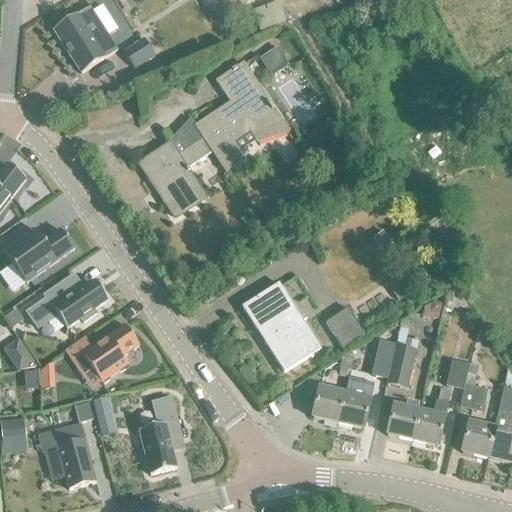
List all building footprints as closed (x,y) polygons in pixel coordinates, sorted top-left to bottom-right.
[(88,10),(52,33),(80,76),(116,53),(88,10)] [(224,11),(211,19),(218,28),(231,20),(224,11)] [(142,41),(122,54),(133,71),(153,58),(142,41)] [(203,141),(177,159),(187,171),(213,154),(218,163),(235,151),(231,145),(250,132),(258,143),(287,134),(243,68),(218,84),(235,109),(225,116),(221,113),(196,130),(203,141)] [(169,147),(139,166),(158,194),(160,193),(165,199),(162,201),(175,221),(206,200),(187,171),(177,159),(169,147)] [(0,213),(25,182),(6,167),(0,174),(0,213)] [(431,211),(422,215),(422,216),(431,229),(438,225),(431,211)] [(32,232),(2,253),(25,286),(73,252),(59,232),(41,245),(32,232)] [(381,234),(372,242),(382,254),(391,246),(381,234)] [(421,273),(391,292),(398,303),(428,283),(421,273)] [(45,301),(26,315),(37,331),(57,318),(66,331),(80,322),(82,325),(96,316),(93,312),(107,303),(94,283),(82,291),(73,278),(43,298),(45,301)] [(241,309),(283,375),(320,351),(278,286),(241,309)] [(430,305),(428,315),(437,317),(439,307),(430,305)] [(326,324),(343,351),(365,338),(347,311),(326,324)] [(14,314),(4,321),(10,331),(21,323),(14,314)] [(84,340),(64,354),(72,365),(82,359),(101,386),(127,368),(122,359),(138,348),(125,328),(91,351),(84,340)] [(399,332),(395,348),(406,350),(415,352),(417,345),(404,342),(406,333),(399,332)] [(379,345),(371,378),(386,381),(393,348),(379,345)] [(387,386),(397,389),(408,391),(417,352),(415,352),(406,350),(395,348),(387,386)] [(352,362),(350,370),(361,373),(365,358),(354,355),(352,362)] [(341,360),(338,374),(349,377),(350,370),(352,362),(341,360)] [(22,372),(36,370),(32,363),(21,371),(22,372)] [(445,388),(463,393),(469,367),(452,363),(445,388)] [(469,367),(463,393),(460,410),(481,415),(487,393),(472,389),(478,369),(469,367)] [(344,395),(337,426),(351,430),(362,432),(370,402),(374,386),(348,380),(344,395)] [(312,420),(337,426),(344,395),(320,389),(312,420)] [(494,431),(488,462),(511,467),(511,431),(510,431),(511,423),(511,392),(503,391),(501,399),(498,412),(494,431)] [(419,412),(413,444),(437,450),(450,394),(439,392),(437,403),(435,403),(431,415),(419,412)] [(157,429),(138,433),(149,478),(176,471),(168,442),(180,439),(170,400),(151,405),(157,429)] [(104,401),(93,404),(97,420),(109,417),(104,401)] [(85,406),(71,410),(76,427),(89,424),(85,406)] [(386,438),(413,444),(419,412),(394,406),(386,438)] [(22,421),(0,424),(2,442),(24,440),(22,421)] [(461,455),(488,462),(494,431),(469,425),(461,455)] [(80,427),(37,439),(42,457),(43,456),(57,452),(65,481),(68,493),(95,486),(80,427)]
